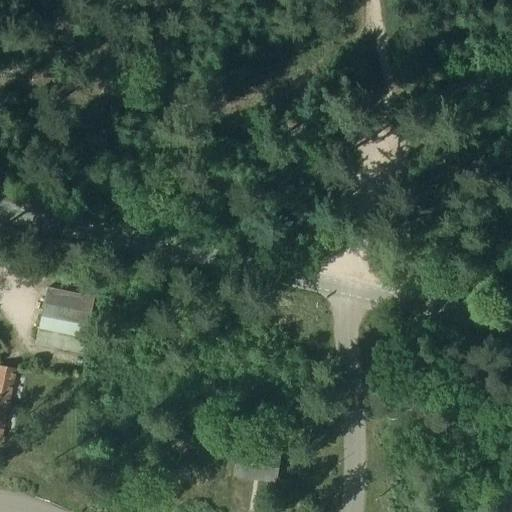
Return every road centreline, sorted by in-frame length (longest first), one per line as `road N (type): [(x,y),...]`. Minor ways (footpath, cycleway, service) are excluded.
road 1 (tertiary): [(511,323),(0,211)]
road 2 (track): [(341,290),(392,112),(372,0)]
road 3 (track): [(385,92),(511,63)]
